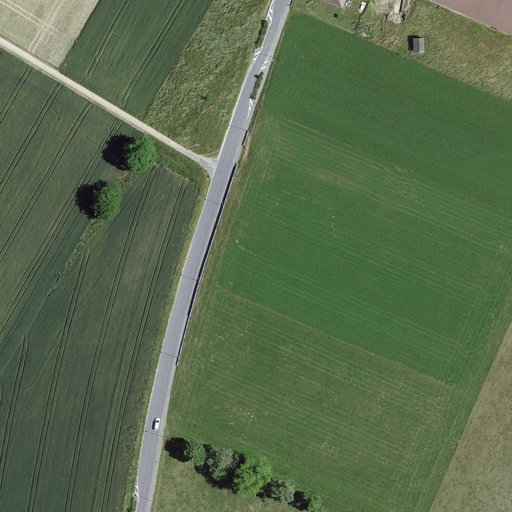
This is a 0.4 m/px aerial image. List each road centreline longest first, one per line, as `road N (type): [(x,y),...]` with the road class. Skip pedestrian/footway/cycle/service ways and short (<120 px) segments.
road 1 (tertiary): [(281,0),(171,341),(141,511)]
road 2 (track): [(222,173),(0,40)]
